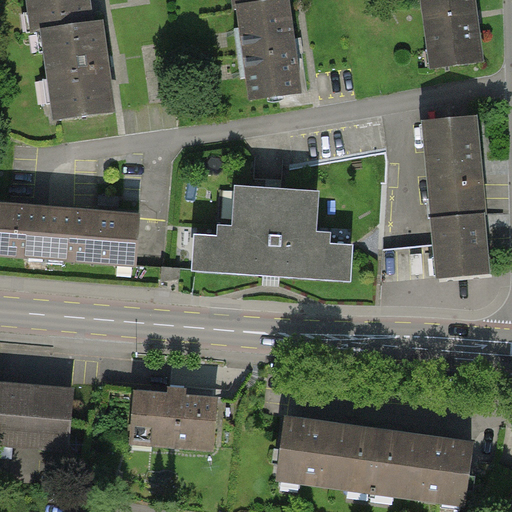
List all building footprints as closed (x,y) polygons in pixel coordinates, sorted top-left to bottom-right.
[(91,0),(27,0),(32,33),(42,32),(95,25),(91,0)] [(292,0),(237,0),(240,19),(245,18),(294,12),(292,0)] [(480,0),(425,0),(438,79),(492,71),(480,0)] [(296,12),(294,12),(245,18),(257,116),(309,110),(296,12)] [(105,24),(95,25),(42,32),(53,127),(117,119),(105,24)] [(479,118),(424,123),(432,218),(488,213),(479,118)] [(197,237),(194,273),(352,283),(354,247),(332,245),(333,234),(318,233),(320,194),(236,189),(234,228),(219,227),(218,238),(197,237)] [(0,205),(0,261),(137,273),(141,217),(0,205)] [(488,213),(432,218),(438,277),(493,272),(488,213)] [(76,396),(1,391),(0,409),(0,481),(38,485),(40,457),(72,459),(76,396)] [(224,405),(142,400),(138,453),(220,458),(224,405)] [(283,479),(464,503),(471,450),(423,444),(338,433),(290,426),(283,479)]
